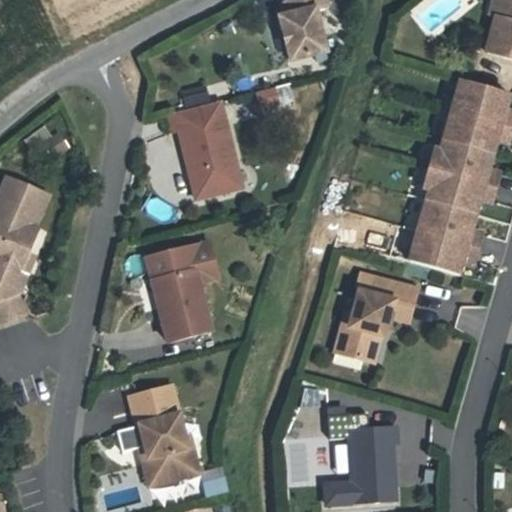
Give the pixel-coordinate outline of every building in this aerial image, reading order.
[(325,53),(315,9),(326,6),(324,0),(285,0),(284,2),(287,15),(279,17),(290,61),(325,53)] [(421,0),(407,12),(428,36),(471,0),(421,0)] [(511,0),(500,0),(495,17),(485,52),(511,59),(511,0)] [(493,0),(490,15),(495,17),(500,0),(493,0)] [(443,141),(492,155),(497,139),(507,142),(511,124),(511,111),(505,110),(509,95),(460,81),(443,141)] [(235,166),(220,103),(169,116),(173,133),(178,131),(188,172),(193,170),(195,179),(190,180),(195,201),(232,192),(226,168),(235,166)] [(69,149),(59,133),(41,144),(51,160),(69,149)] [(426,201),(475,215),(479,200),(490,203),(498,173),(488,170),(492,155),(443,141),(440,151),(435,150),(424,190),(429,191),(426,201)] [(226,168),(232,192),(241,189),(235,166),(226,168)] [(0,301),(17,294),(19,294),(27,275),(19,272),(27,255),(37,230),(34,229),(48,196),(6,178),(0,191),(0,301)] [(426,201),(408,262),(458,276),(462,260),(473,263),(481,234),(470,231),(475,215),(426,201)] [(145,258),(151,282),(157,281),(164,306),(158,308),(167,343),(210,332),(198,285),(217,280),(208,242),(145,258)] [(34,258),(27,255),(19,272),(27,275),(34,258)] [(359,291),(354,312),(350,327),(343,325),(335,353),(374,363),(381,336),(384,326),(389,327),(391,317),(409,322),(418,289),(374,278),(370,294),(359,291)] [(151,282),(158,308),(164,306),(157,281),(151,282)] [(25,314),(17,294),(0,301),(0,322),(1,324),(25,314)] [(346,311),(343,325),(350,327),(354,312),(346,311)] [(129,398),(137,427),(140,426),(145,449),(148,458),(142,460),(146,475),(163,471),(166,483),(199,475),(192,447),(187,448),(184,439),(171,387),(129,398)] [(313,405),(317,391),(304,387),(300,401),(313,405)] [(139,451),(145,449),(140,426),(137,427),(117,432),(123,455),(139,451)] [(391,444),(396,444),(395,428),(348,431),(348,441),(352,504),(395,501),(393,472),(391,444)] [(332,504),(352,504),(348,441),(328,443),(332,504)] [(139,451),(142,460),(148,458),(145,449),(139,451)] [(221,467),(199,468),(200,493),(222,492),(221,467)] [(163,471),(146,475),(149,487),(166,483),(163,471)]
